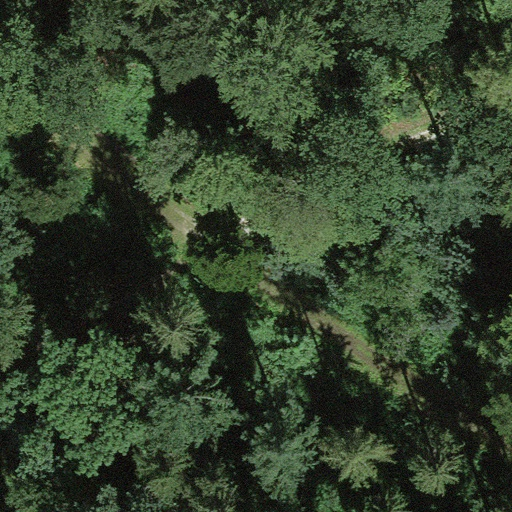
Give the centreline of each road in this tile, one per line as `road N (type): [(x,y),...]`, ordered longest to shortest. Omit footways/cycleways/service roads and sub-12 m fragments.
road 1 (track): [(0,47),(51,122),(193,246),(304,322),(511,441)]
road 2 (track): [(193,246),(511,89)]
